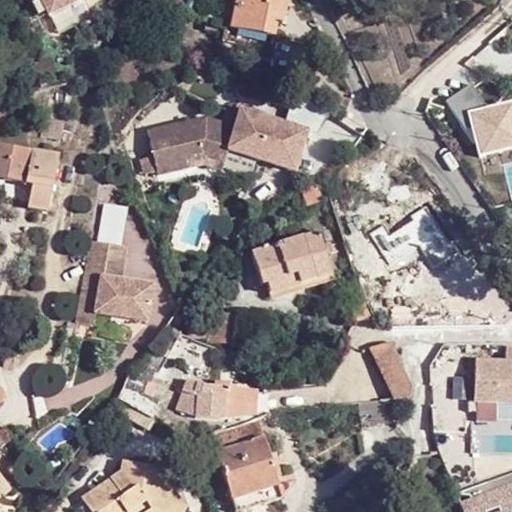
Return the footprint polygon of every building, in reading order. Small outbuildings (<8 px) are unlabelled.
[(36,0),(46,17),(79,0),(36,0)] [(172,0),(153,0),(147,6),(160,21),(178,6),(172,0)] [(232,0),(225,44),(267,51),(273,23),(279,23),(283,0),(232,0)] [(208,120),(151,133),(160,166),(230,160),(259,166),(265,140),(238,136),(238,126),(208,120)] [(0,143),(0,175),(35,184),(31,205),(50,209),(61,155),(0,143)] [(409,244),(428,243),(428,197),(399,196),(399,208),(357,208),(357,227),(380,227),(380,239),(373,240),(373,257),(409,257),(409,244)] [(296,277),(300,288),(333,275),(316,233),(250,258),(262,290),(267,288),(296,277)] [(119,250),(83,245),(73,322),(91,326),(93,315),(144,322),(148,286),(116,281),(119,250)] [(296,277),(267,288),(271,299),(300,288),(296,277)] [(373,318),(366,302),(344,305),(345,322),(373,319),(373,318)] [(155,373),(180,338),(165,328),(164,329),(161,333),(166,337),(154,354),(150,350),(133,376),(128,373),(116,398),(141,413),(148,402),(135,389),(141,380),(143,381),(151,371),(155,373)] [(394,350),(392,343),(380,345),(370,350),(384,378),(392,401),(408,399),(412,391),(394,350)] [(476,404),(511,403),(511,348),(504,349),(504,362),(476,361),(476,404)] [(13,358),(2,358),(1,368),(12,370),(13,358)] [(222,420),(225,390),(202,388),(186,384),(176,413),(191,416),(222,420)] [(146,432),(151,422),(125,408),(120,418),(146,432)] [(241,511),(281,500),(257,419),(233,428),(239,447),(215,453),(218,463),(231,511),(241,511)] [(239,447),(233,428),(190,443),(197,469),(218,463),(215,453),(239,447)] [(0,472),(0,476),(10,494),(39,477),(28,457),(0,472)] [(120,474),(110,481),(81,501),(88,511),(167,511),(156,495),(161,486),(122,464),(120,474)] [(511,474),(454,496),(460,511),(488,511),(497,509),(498,511),(504,511),(511,509),(511,474)]
